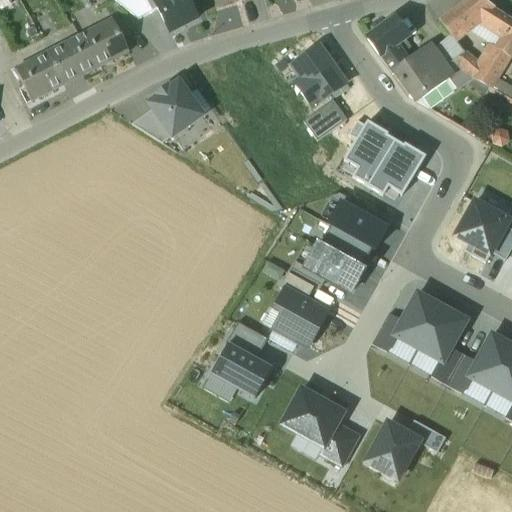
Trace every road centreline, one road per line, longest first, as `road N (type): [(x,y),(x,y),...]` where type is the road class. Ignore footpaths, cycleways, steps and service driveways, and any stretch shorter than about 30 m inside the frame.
road 1 (residential): [(0,155),(176,63),(331,15)]
road 2 (residential): [(331,15),(383,92),(450,155),(443,196),(409,254)]
road 3 (residential): [(409,254),(337,375)]
